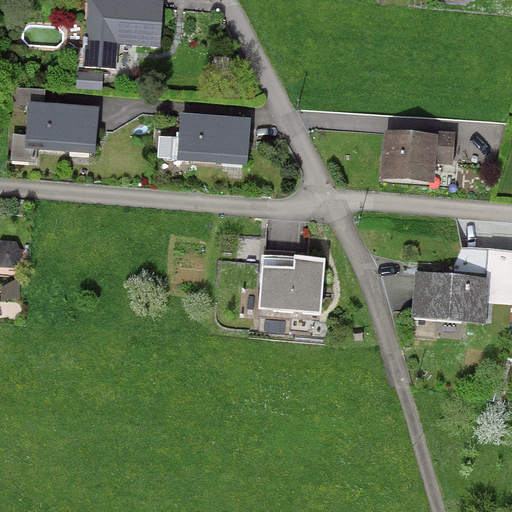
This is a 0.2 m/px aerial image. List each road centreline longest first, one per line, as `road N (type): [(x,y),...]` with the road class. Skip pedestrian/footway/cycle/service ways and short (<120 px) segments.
road 1 (residential): [(0,186),(265,208),(331,203)]
road 2 (residential): [(223,0),(331,203)]
road 3 (residential): [(331,203),(365,269),(403,386)]
road 4 (residential): [(331,203),(511,217)]
